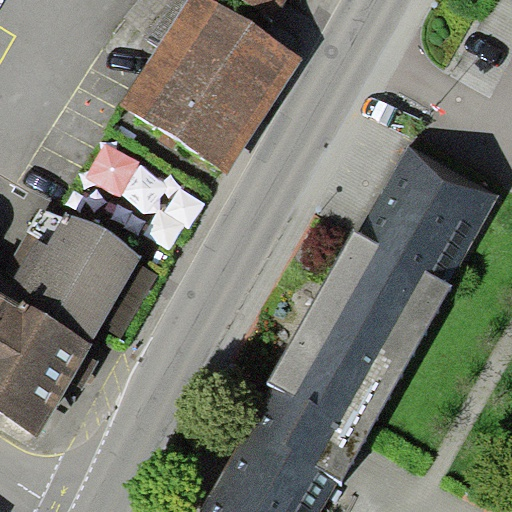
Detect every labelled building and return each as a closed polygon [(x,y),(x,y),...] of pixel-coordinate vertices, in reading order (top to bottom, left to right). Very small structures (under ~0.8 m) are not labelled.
[(173,136),(226,170),(299,58),(210,0),(191,0),(124,104),(173,136)] [(281,0),(239,0),(270,19),(281,0)] [(133,198),(148,166),(116,152),(102,183),(133,198)] [(327,511),(498,207),(412,159),(216,511),(327,511)] [(0,415),(37,437),(104,326),(121,336),(157,275),(137,263),(142,256),(74,216),(68,226),(62,222),(49,245),(30,234),(2,279),(0,278),(0,415)]
